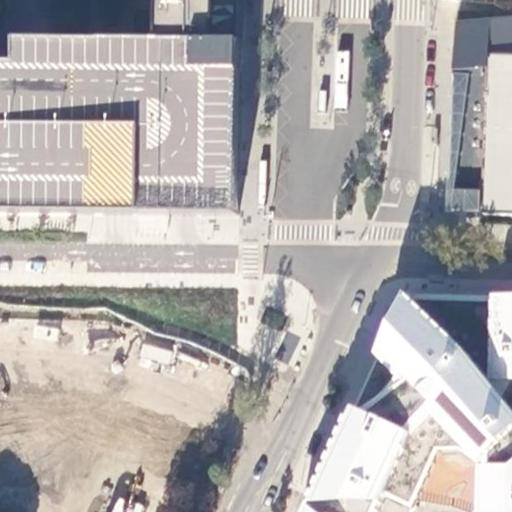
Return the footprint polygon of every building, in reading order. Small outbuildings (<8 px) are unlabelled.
[(160,0),(159,43),(245,44),(245,33),(245,0),(160,0)] [(511,18),(458,23),(451,195),(463,195),(473,195),(473,212),(485,212),(484,216),(511,217),(511,18)] [(244,69),(245,44),(159,43),(58,42),(18,42),(18,65),(0,64),(0,214),(68,215),(94,215),(138,215),(239,215),(240,194),(243,92),(244,69)] [(463,195),(451,195),(450,215),(484,216),(485,212),(473,212),(473,195),(463,195)] [(511,511),(511,291),(507,292),(500,377),(418,309),(315,511),(414,511),(441,441),(467,438),(489,456),(485,511),(511,511)] [(170,365),(175,347),(144,340),(139,358),(170,365)] [(0,455),(0,450),(206,464),(210,409),(0,395),(0,455)]
